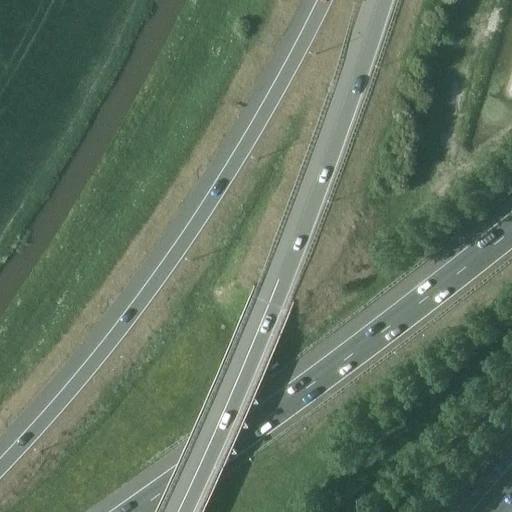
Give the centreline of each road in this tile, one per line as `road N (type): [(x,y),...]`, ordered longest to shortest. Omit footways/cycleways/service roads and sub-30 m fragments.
road 1 (motorway): [(318,0),(181,243),(0,462)]
road 2 (motorway): [(385,0),(333,155),(186,511)]
road 3 (motorway): [(511,233),(138,511)]
